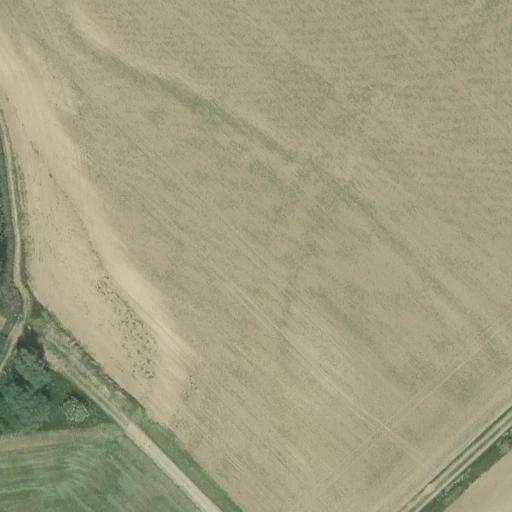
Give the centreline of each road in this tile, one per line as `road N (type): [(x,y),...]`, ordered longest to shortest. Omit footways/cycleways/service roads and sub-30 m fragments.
road 1 (track): [(205,511),(17,334)]
road 2 (track): [(511,419),(411,511)]
